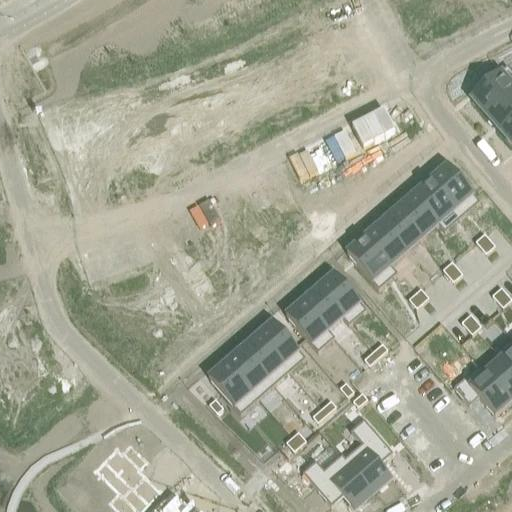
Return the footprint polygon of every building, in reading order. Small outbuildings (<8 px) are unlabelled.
[(435,0),(424,0),(418,3),(435,35),(450,27),(435,0)] [(454,0),(435,0),(450,27),(465,20),(454,0)] [(473,0),(454,0),(465,20),(480,12),(473,0)] [(492,0),(473,0),(480,12),(495,4),(492,0)] [(418,3),(403,12),(419,43),(435,35),(418,3)] [(306,20),(297,24),(302,34),(311,29),(306,20)] [(297,24),(288,29),(293,38),(302,34),(297,24)] [(276,35),(267,39),(272,48),(281,44),(276,35)] [(267,39),(258,44),(262,53),(272,48),(267,39)] [(246,50),(237,54),(241,63),(251,59),(246,50)] [(330,50),(314,58),(331,90),(347,81),(330,50)] [(237,54),(228,59),(232,68),(241,63),(237,54)] [(314,58),(300,66),(316,97),(331,90),(314,58)] [(300,66),(285,73),(301,105),(316,97),(300,66)] [(500,76),(471,101),(487,119),(511,97),(511,74),(508,70),(500,76)] [(285,73),(270,81),(286,113),(301,105),(285,73)] [(198,75),(185,78),(188,88),(200,84),(198,75)] [(185,78),(173,82),(175,91),(188,88),(185,78)] [(270,81),(255,89),(272,121),(286,113),(270,81)] [(218,103),(201,112),(218,146),(237,136),(225,112),(236,106),(224,83),(211,90),(218,103)] [(158,86),(145,90),(148,99),(160,96),(158,86)] [(255,89),(239,97),(256,129),(272,121),(255,89)] [(145,90),(133,93),(135,103),(148,99),(145,90)] [(511,97),(487,119),(500,135),(511,124),(511,97)] [(93,105),(80,109),(83,118),(95,115),(93,105)] [(80,109),(67,112),(70,122),(83,118),(80,109)] [(201,112),(182,121),(200,155),(218,146),(201,112)] [(182,121),(164,131),(182,165),(200,155),(182,121)] [(511,124),(500,135),(511,148),(511,124)] [(164,131),(145,141),(163,175),(182,165),(164,131)] [(113,138),(90,144),(103,188),(120,183),(113,158),(119,156),(113,138)] [(90,144),(67,151),(72,169),(78,168),(85,193),(103,188),(90,144)] [(449,169),(431,185),(463,222),(481,206),(449,169)] [(431,185),(415,199),(440,229),(439,229),(445,236),(463,222),(431,185)] [(415,199),(398,213),(424,243),(439,229),(440,229),(415,199)] [(398,213),(382,228),(407,257),(424,243),(398,213)] [(382,228),(366,242),(391,271),(392,270),(407,257),(382,228)] [(485,238),(476,246),(481,252),(490,244),(485,238)] [(366,242),(348,258),(379,294),(378,295),(389,307),(408,291),(397,278),(391,271),(366,242)] [(490,244),(481,252),(487,259),(496,251),(490,244)] [(180,245),(151,270),(165,286),(194,261),(180,245)] [(194,261),(165,286),(179,302),(208,276),(194,261)] [(452,267),(443,275),(449,281),(458,273),(452,267)] [(458,273),(449,281),(454,287),(463,279),(458,273)] [(208,276),(179,302),(192,317),(221,292),(208,276)] [(336,278),(318,293),(344,322),(343,323),(349,330),(367,314),(336,278)] [(221,292),(192,317),(206,333),(235,308),(221,292)] [(318,293),(303,306),(328,335),(329,335),(343,323),(344,322),(318,293)] [(502,293),(493,301),(498,307),(507,299),(502,293)] [(421,294),(415,299),(423,308),(429,303),(421,294)] [(10,299),(0,302),(0,329),(17,324),(10,299)] [(415,299),(409,304),(417,314),(423,308),(415,299)] [(511,304),(507,299),(498,307),(504,313),(511,305),(511,304)] [(303,306),(287,320),(319,357),(336,342),(329,335),(328,335),(303,306)] [(118,310),(111,317),(121,326),(128,319),(118,310)] [(128,319),(121,326),(130,335),(137,328),(128,319)] [(471,319),(462,327),(467,333),(477,326),(471,319)] [(274,326),(258,340),(290,377),(306,363),(274,326)] [(477,326),(467,333),(473,340),(482,332),(477,326)] [(432,336),(415,351),(424,362),(441,347),(451,338),(442,327),(432,336)] [(148,338),(141,346),(150,355),(157,347),(148,338)] [(258,340),(243,354),(275,390),(290,377),(258,340)] [(511,344),(511,343),(494,357),(501,364),(502,364),(511,375),(511,344)] [(157,347),(150,355),(159,364),(166,357),(157,347)] [(383,348),(374,356),(379,363),(388,355),(383,348)] [(243,354),(227,367),(259,404),(275,390),(243,354)] [(374,356),(365,364),(370,370),(379,363),(374,356)] [(11,371),(0,382),(0,390),(24,414),(57,379),(39,361),(20,380),(11,371)] [(487,376),(486,377),(511,406),(511,405),(511,375),(502,364),(501,364),(487,376)] [(227,367),(209,383),(241,419),(259,404),(227,367)] [(481,369),(454,392),(470,410),(479,402),(495,420),(511,406),(486,377),(487,376),(481,369)] [(346,388),(340,393),(348,402),(354,397),(346,388)] [(363,398),(353,406),(359,412),(368,404),(363,398)] [(331,406),(322,414),(328,420),(337,412),(331,406)] [(322,414),(313,422),(319,428),(328,420),(322,414)] [(343,459),(342,460),(374,497),(393,480),(382,468),(393,457),(365,424),(351,436),(362,449),(357,453),(346,463),(343,459)] [(299,437),(293,442),(301,451),(307,446),(299,437)] [(293,442),(287,448),(295,457),(301,451),(293,442)] [(100,478),(90,488),(108,505),(114,511),(144,511),(163,493),(161,491),(160,492),(140,473),(148,465),(148,466),(150,464),(130,445),(128,447),(129,447),(122,455),(118,451),(119,451),(117,449),(115,451),(116,451),(96,472),(95,471),(93,473),(95,475),(96,474),(100,478)] [(313,489),(302,500),(313,511),(327,511),(330,509),(332,511),(344,501),(353,511),(356,511),(374,497),(342,460),(325,475),(317,466),(303,478),(313,489)] [(288,463),(279,471),(284,477),(293,469),(288,463)] [(176,493),(157,511),(198,511),(195,509),(195,508),(194,506),(192,508),(176,493)]
